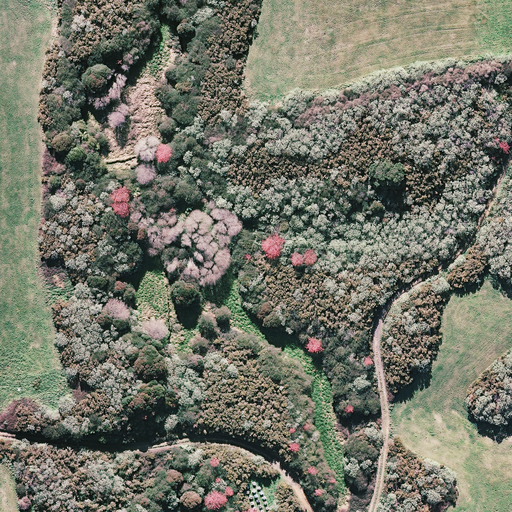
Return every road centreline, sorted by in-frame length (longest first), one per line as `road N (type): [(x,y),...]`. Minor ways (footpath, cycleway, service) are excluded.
road 1 (track): [(511,148),(470,244),(402,287),(387,307),(378,361),(376,511)]
road 2 (track): [(310,511),(289,473),(250,439),(0,439)]
